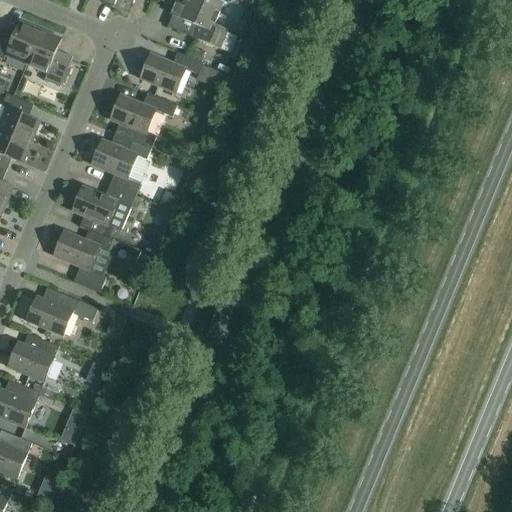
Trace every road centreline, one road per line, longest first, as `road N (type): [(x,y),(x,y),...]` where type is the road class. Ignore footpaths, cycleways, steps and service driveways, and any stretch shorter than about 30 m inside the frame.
road 1 (tertiary): [(355,0),(147,511)]
road 2 (primary): [(511,124),(353,511)]
road 3 (residential): [(0,312),(112,35),(19,0)]
road 4 (primary): [(448,511),(511,355)]
